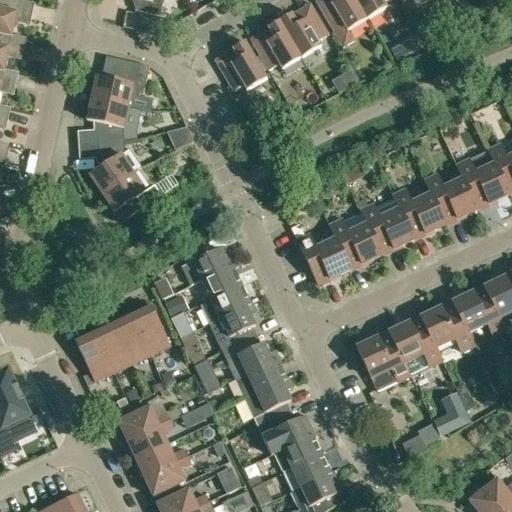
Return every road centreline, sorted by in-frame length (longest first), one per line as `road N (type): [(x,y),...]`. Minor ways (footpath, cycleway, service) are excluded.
road 1 (residential): [(299,337),(170,53)]
road 2 (residential): [(29,322),(14,273),(67,33)]
road 3 (residential): [(299,337),(511,237)]
road 4 (residential): [(396,511),(344,431),(299,337)]
road 5 (residential): [(84,443),(29,322)]
